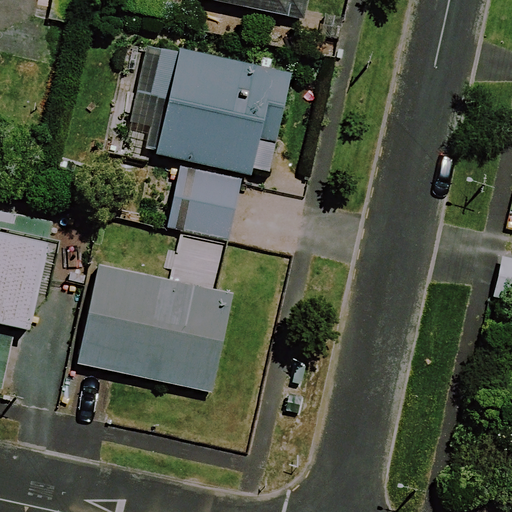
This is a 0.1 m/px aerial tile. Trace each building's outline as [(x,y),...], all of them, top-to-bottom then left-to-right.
[(167,0),(90,0),(90,2),(163,19),(167,0)] [(191,0),(300,25),(305,0),(191,0)] [(174,161),(245,174),(264,178),(285,78),(148,49),(127,151),(169,160),(174,161)] [(245,174),(174,161),(159,232),(230,247),(245,174)] [(0,392),(14,332),(24,335),(44,251),(0,240),(0,392)] [(511,259),(504,258),(494,300),(511,304),(511,259)] [(228,298),(101,268),(78,365),(205,396),(228,298)]
